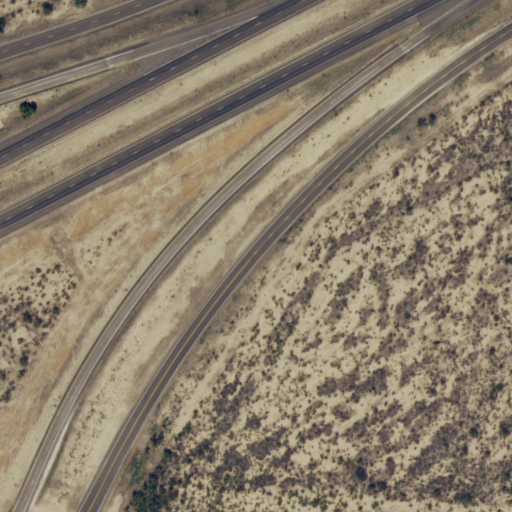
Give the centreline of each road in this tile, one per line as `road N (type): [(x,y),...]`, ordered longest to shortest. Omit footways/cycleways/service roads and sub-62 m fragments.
road 1 (motorway): [(18,511),(57,414),(141,284),(321,118),(471,0)]
road 2 (tertiary): [(90,511),(199,322),(268,239),(384,121),(511,26)]
road 3 (motorway): [(0,229),(442,0)]
road 4 (motorway): [(290,0),(0,156)]
road 5 (motorway): [(275,0),(0,97)]
road 6 (residential): [(148,0),(0,52)]
